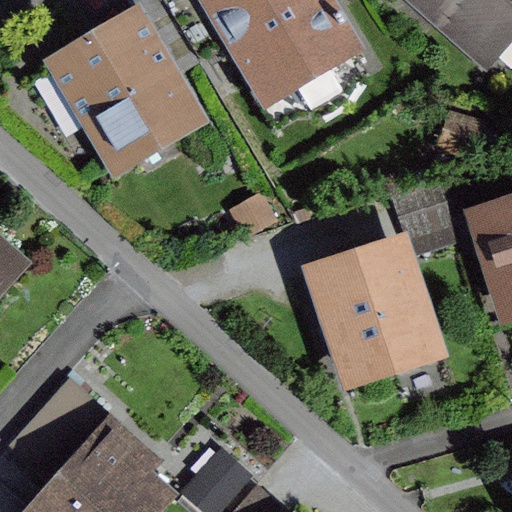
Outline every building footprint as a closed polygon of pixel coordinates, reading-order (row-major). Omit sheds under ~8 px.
[(340,15),(335,18),(327,4),(334,0),(216,0),(211,4),(234,43),(277,115),(363,65),(340,27),(345,24),(340,15)] [(511,0),(428,0),(479,45),(511,9),(511,10),(511,0)] [(165,84),(129,23),(65,61),(123,159),(187,121),(165,84)] [(497,202),(484,165),(444,179),(456,216),(497,202)] [(511,208),(486,216),(511,298),(511,208)] [(307,273),(329,341),(341,337),(355,378),(431,354),(395,244),(307,273)] [(0,278),(12,265),(0,255),(0,278)] [(71,380),(51,403),(12,447),(49,480),(88,436),(108,413),(71,380)] [(140,461),(111,435),(41,511),(34,511),(32,510),(30,511),(142,511),(155,498),(128,474),(140,461)] [(221,451),(196,480),(224,505),(249,477),(221,451)] [(275,511),(280,507),(258,487),(236,511),(275,511)]
